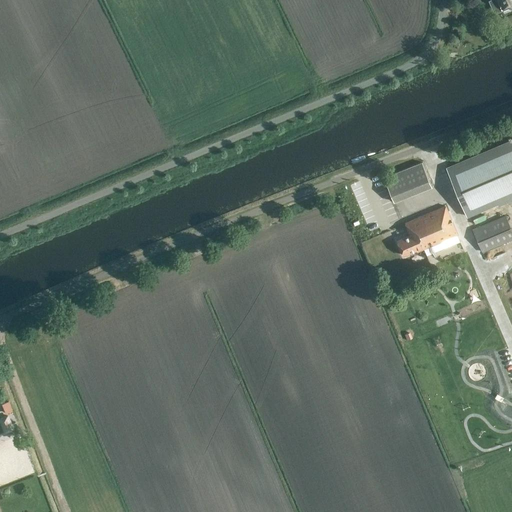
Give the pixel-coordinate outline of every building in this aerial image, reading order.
[(511,0),(488,0),(492,8),(494,10),(496,11),(499,11),(502,10),(501,7),(509,4),(510,6),(511,5),(511,0)] [(511,141),(447,169),(467,216),(511,196),(511,141)] [(422,162),(384,177),(393,201),(431,186),(422,162)] [(397,240),(398,242),(451,219),(445,205),(404,223),(409,235),(397,240)] [(465,233),(474,255),(511,238),(511,229),(506,215),(465,233)] [(457,234),(451,219),(398,242),(403,255),(416,249),(416,251),(457,234)] [(13,429),(7,414),(0,417),(0,422),(4,433),(13,429)]
